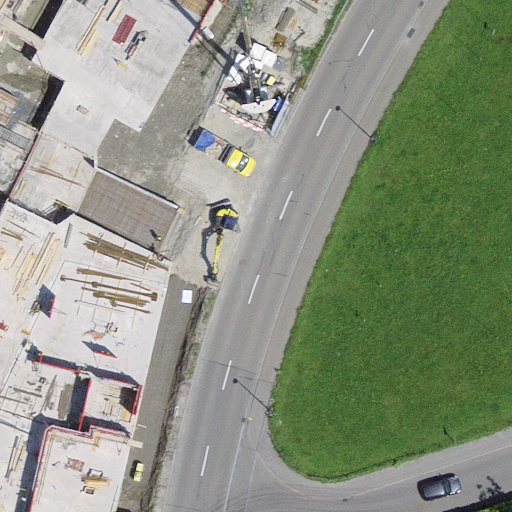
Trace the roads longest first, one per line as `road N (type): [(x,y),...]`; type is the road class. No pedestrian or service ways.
road 1 (tertiary): [(199,493),(226,373),(285,204),(393,0)]
road 2 (residential): [(511,467),(372,511)]
